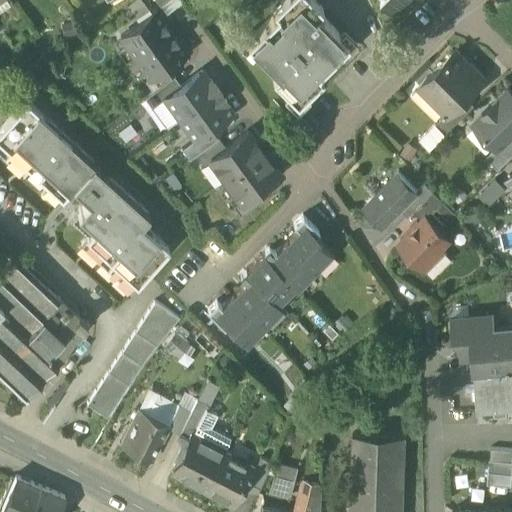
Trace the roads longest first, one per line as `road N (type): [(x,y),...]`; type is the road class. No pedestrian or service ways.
road 1 (residential): [(464,14),(296,175),(295,200),(216,278)]
road 2 (residential): [(33,455),(105,335),(102,315),(0,222)]
road 3 (tertiary): [(146,511),(33,455)]
